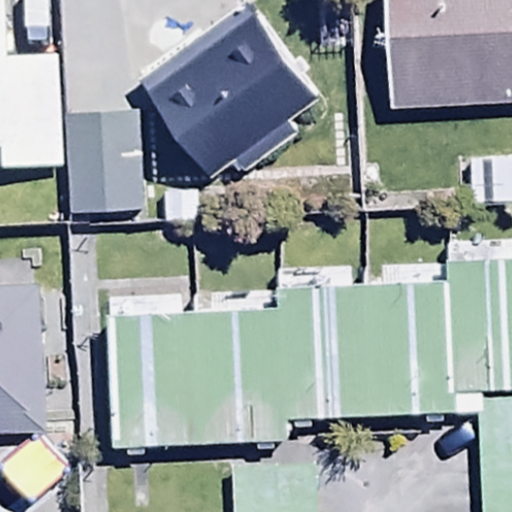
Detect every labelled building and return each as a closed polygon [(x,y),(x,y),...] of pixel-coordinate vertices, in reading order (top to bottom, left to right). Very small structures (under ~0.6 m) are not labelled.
[(0,0),(0,171),(59,170),(56,55),(6,57),(4,0),(0,0)] [(511,60),(511,0),(383,0),(387,66),(511,60)] [(245,1),(138,85),(210,179),(233,161),(244,174),(296,134),(287,123),(318,100),(303,80),(311,74),(277,30),(271,35),(245,1)] [(137,172),(136,68),(67,68),(68,173),(137,172)] [(273,303),(107,305),(109,446),(286,442),(286,418),(476,413),(479,511),(511,511),(511,245),(443,246),(443,270),(375,271),(375,284),(351,284),(351,273),(273,274),(273,303)] [(0,433),(43,432),(39,289),(0,290),(0,433)] [(319,511),(319,467),(228,468),(228,511),(319,511)]
